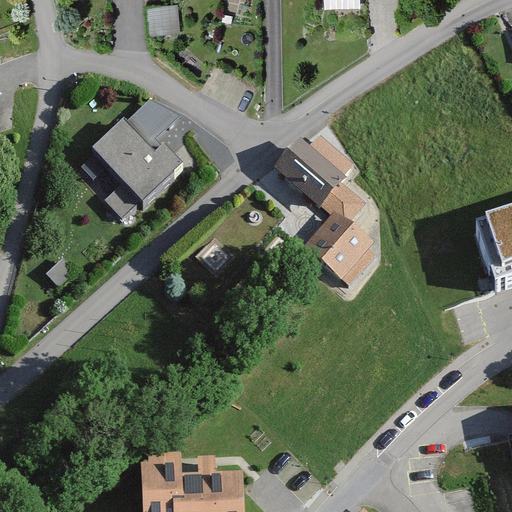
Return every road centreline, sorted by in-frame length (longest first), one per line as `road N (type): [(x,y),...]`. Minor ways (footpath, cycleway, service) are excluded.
road 1 (residential): [(0,392),(261,155)]
road 2 (residential): [(261,155),(453,16),(491,0)]
road 3 (residential): [(56,61),(0,296)]
road 4 (residential): [(511,350),(466,380),(334,511)]
road 5 (residential): [(261,155),(148,74),(56,61)]
